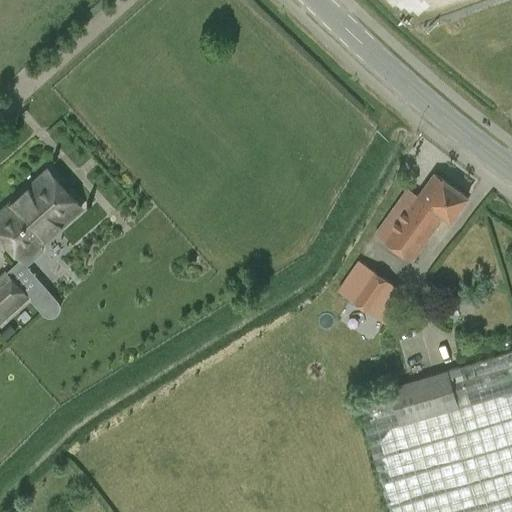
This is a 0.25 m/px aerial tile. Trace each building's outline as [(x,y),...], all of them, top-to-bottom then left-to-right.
[(48,168),(0,210),(0,235),(20,258),(81,205),(48,168)] [(434,174),(419,196),(416,194),(384,241),(411,260),(443,215),(451,220),(467,197),(434,174)] [(361,307),(371,314),(387,324),(406,294),(391,284),(381,277),(371,270),(359,262),(338,293),(351,300),(361,307)] [(5,272),(0,276),(0,319),(27,296),(5,272)] [(511,511),(511,352),(389,388),(355,398),(388,511),(511,511)]
